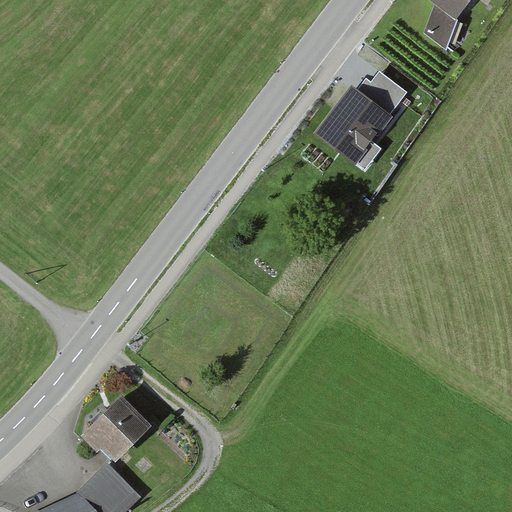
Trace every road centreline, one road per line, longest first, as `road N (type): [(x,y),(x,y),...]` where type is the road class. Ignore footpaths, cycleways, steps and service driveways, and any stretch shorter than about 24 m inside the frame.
road 1 (secondary): [(90,342),(351,0)]
road 2 (track): [(90,342),(205,440),(194,485),(162,511)]
road 3 (secondary): [(0,443),(90,342)]
